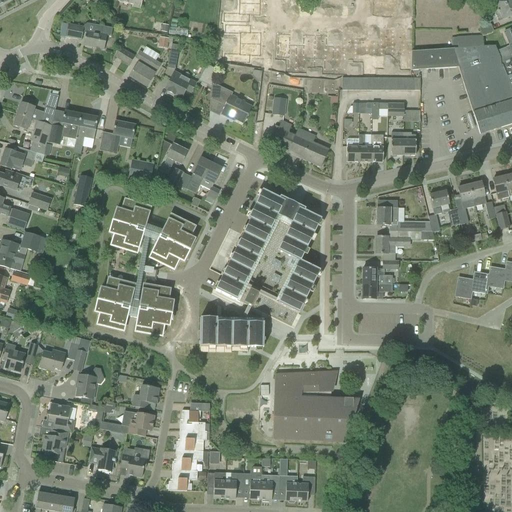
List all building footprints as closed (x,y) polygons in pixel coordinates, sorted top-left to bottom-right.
[(132,8),(140,10),(142,0),(117,0),(117,2),(132,6),(132,8)] [(196,0),(195,12),(207,14),(208,0),(196,0)] [(385,0),(375,0),(374,15),(395,17),(396,1),(385,0)] [(495,0),(496,1),(491,3),(495,14),(499,13),(502,21),(511,16),(511,1),(511,2),(511,0),(495,0)] [(223,14),(223,23),(249,23),(249,16),(260,17),(260,5),(239,4),(239,14),(223,14)] [(66,37),(81,40),(84,28),(68,25),(66,37)] [(225,25),(225,34),(240,35),(240,45),(261,45),(261,33),(250,33),(251,26),(225,25)] [(83,47),(104,51),(107,36),(111,37),(113,29),(99,27),(98,34),(86,32),(83,47)] [(510,29),(503,32),(509,46),(511,53),(511,29),(510,30),(510,29)] [(374,48),(373,68),(382,68),(382,53),(392,53),(393,32),(381,32),(381,42),(374,42),(374,48)] [(393,32),(392,53),(402,53),(402,69),(410,69),(411,43),(405,43),(405,32),(393,32)] [(278,35),(277,56),(288,56),(287,72),(296,72),(296,46),(290,46),(290,35),(278,35)] [(296,46),(296,72),(304,72),(304,57),(314,57),(315,36),(303,35),(303,46),(296,46)] [(315,36),(314,57),(324,57),(324,73),(333,73),(334,47),(327,47),(327,36),(315,36)] [(482,36),(451,38),(452,50),(483,48),(483,47),(482,36)] [(337,47),(336,73),(345,73),(345,58),(355,58),(356,37),(344,37),(344,47),(337,47)] [(356,37),(355,58),(365,59),(365,74),(373,74),(373,68),(374,48),(367,48),(368,37),(356,37)] [(160,38),(158,48),(167,50),(168,43),(170,44),(171,39),(160,38)] [(224,54),(224,63),(250,64),(250,57),(260,57),(261,45),(240,45),(239,55),(224,54)] [(458,69),(479,135),(511,124),(511,88),(508,80),(502,66),(501,62),(500,60),(497,51),(495,47),(483,48),(452,50),(411,52),(411,72),(458,69)] [(115,58),(129,66),(134,58),(121,49),(115,58)] [(168,69),(175,70),(178,53),(171,51),(168,69)] [(135,69),(129,78),(146,88),(160,65),(155,62),(142,54),(140,53),(136,59),(139,61),(135,69)] [(511,57),(501,62),(502,66),(508,80),(511,88),(511,57)] [(213,69),(206,65),(198,81),(201,83),(200,85),(206,88),(207,86),(211,88),(213,69)] [(175,95),(182,98),(186,91),(191,94),(196,85),(174,73),(165,90),(168,91),(167,93),(174,96),(175,95)] [(291,86),(292,79),(277,77),(276,84),(291,86)] [(342,79),(342,91),(360,91),(360,79),(342,79)] [(372,79),(372,91),(384,91),(384,79),(372,79)] [(390,79),(390,91),(413,91),(413,79),(390,79)] [(212,84),(210,100),(225,107),(221,116),(230,120),(231,119),(235,120),(243,124),(251,108),(237,101),(238,100),(231,97),(233,94),(212,84)] [(273,99),(271,116),(285,118),(285,116),(287,101),(273,99)] [(17,115),(50,127),(52,121),(55,111),(46,108),(44,114),(33,111),(34,108),(20,104),(17,115)] [(347,114),(359,114),(359,104),(352,104),(352,107),(350,107),(347,114)] [(371,115),(371,104),(366,104),(366,105),(359,104),(359,114),(359,115),(366,115),(371,115)] [(371,115),(378,115),(378,110),(387,110),(387,104),(371,104),(371,115)] [(387,117),(403,117),(404,111),(404,105),(387,104),(387,110),(387,117)] [(403,122),(420,122),(420,112),(404,111),(403,117),(403,122)] [(76,140),(81,115),(64,112),(62,124),(61,128),(51,126),(50,127),(46,144),(59,146),(61,137),(76,140)] [(17,115),(13,127),(22,130),(34,134),(31,141),(31,143),(32,143),(44,147),(44,144),(45,143),(50,127),(17,115)] [(75,146),(82,148),(84,141),(83,141),(84,138),(94,140),(94,137),(98,119),(81,115),(76,140),(75,146)] [(101,143),(99,151),(109,153),(109,154),(116,155),(118,144),(120,137),(132,140),(133,136),(135,126),(115,122),(113,136),(112,136),(113,136),(112,143),(111,143),(111,145),(101,143)] [(271,146),(288,154),(296,137),(295,137),(288,133),(290,127),(282,123),(279,129),(275,127),(271,136),(275,137),(271,146)] [(295,134),(297,127),(291,125),(289,132),(295,134)] [(288,154),(320,168),(327,151),(312,144),(315,138),(298,130),(295,137),(296,137),(288,154)] [(391,157),(403,157),(403,134),(391,133),(391,157)] [(403,157),(415,157),(415,136),(410,136),(410,133),(403,133),(403,134),(403,157)] [(346,163),(358,163),(358,148),(359,136),(358,136),(358,140),(348,140),(347,141),(347,148),(346,148),(346,163)] [(358,148),(358,163),(370,163),(370,148),(364,148),(364,136),(359,136),(358,148)] [(370,163),(383,164),(383,136),(371,136),(370,148),(370,163)] [(70,167),(77,169),(82,148),(75,146),(70,167)] [(161,172),(168,175),(174,162),(181,165),(187,153),(173,146),(167,158),(167,159),(161,172)] [(5,151),(0,164),(0,166),(11,170),(11,169),(19,172),(21,168),(24,158),(33,161),(42,164),(43,160),(44,157),(29,152),(19,148),(19,149),(17,155),(15,154),(5,151)] [(183,174),(178,184),(187,188),(190,184),(199,188),(200,186),(203,180),(211,164),(200,159),(196,168),(192,175),(191,178),(183,174)] [(128,179),(150,184),(153,165),(132,160),(128,179)] [(203,180),(200,186),(210,191),(204,202),(212,206),(219,192),(212,188),(213,185),(214,185),(221,170),(211,164),(203,180)] [(59,167),(57,176),(67,178),(69,170),(59,167)] [(173,195),(178,184),(183,174),(174,169),(163,191),(173,195)] [(0,186),(16,192),(19,183),(31,187),(33,180),(6,171),(4,177),(0,175),(0,186)] [(496,195),(497,201),(509,199),(509,197),(504,178),(492,181),(496,195)] [(479,184),(469,186),(473,200),(475,207),(475,208),(485,205),(486,204),(484,198),(483,193),(481,183),(479,184)] [(78,185),(73,206),(85,208),(90,187),(78,185)] [(459,189),(457,189),(460,199),(461,203),(463,210),(465,210),(475,208),(475,207),(473,200),(469,186),(459,189)] [(279,200),(262,191),(214,290),(243,305),(291,328),(320,272),(300,262),(321,220),(304,212),(305,210),(280,198),(279,200)] [(448,213),(451,227),(460,225),(457,212),(456,211),(450,212),(449,206),(449,205),(446,192),(429,196),(434,216),(448,213)] [(28,205),(47,212),(51,200),(32,194),(28,205)] [(0,215),(7,218),(9,219),(7,224),(6,227),(24,233),(30,216),(12,210),(10,210),(1,206),(4,200),(0,198),(0,215)] [(137,252),(150,211),(123,203),(120,212),(115,210),(115,212),(109,232),(108,233),(113,235),(110,244),(137,252)] [(486,204),(485,205),(489,221),(496,219),(495,217),(495,216),(492,204),(492,205),(492,203),(486,204)] [(389,232),(432,233),(429,223),(404,223),(404,210),(376,209),(376,226),(389,227),(389,232)] [(457,211),(456,211),(457,212),(460,225),(460,226),(468,224),(465,210),(463,210),(460,211),(457,211)] [(496,219),(499,230),(506,228),(503,215),(495,217),(496,219)] [(194,231),(169,218),(150,257),(175,269),(180,261),(184,263),(185,262),(184,261),(194,243),(195,241),(190,239),(194,231)] [(432,235),(432,234),(440,232),(436,218),(429,220),(430,223),(429,223),(432,233),(432,235)] [(157,241),(160,229),(147,225),(143,237),(157,241)] [(376,238),(375,255),(386,255),(395,255),(395,248),(409,248),(410,241),(419,241),(421,241),(421,235),(421,233),(389,232),(389,239),(387,239),(386,239),(376,238)] [(21,248),(20,249),(27,251),(37,254),(41,239),(25,234),(21,248)] [(2,241),(0,247),(0,266),(10,270),(20,273),(25,256),(17,254),(19,247),(11,245),(2,241)] [(382,262),(382,270),(383,270),(390,270),(398,270),(398,262),(382,262)] [(487,287),(502,289),(504,282),(505,271),(490,269),(489,276),(487,287)] [(144,277),(155,279),(156,272),(152,271),(145,270),(145,274),(144,277)] [(362,270),(362,285),(376,285),(392,286),(392,279),(392,277),(383,277),(382,277),(376,277),(376,270),(375,270),(372,270),(362,270)] [(46,279),(56,281),(58,275),(48,272),(46,279)] [(11,281),(32,288),(34,280),(13,274),(11,281)] [(471,292),(486,295),(487,287),(489,276),(474,274),(473,282),(471,292)] [(0,301),(6,304),(9,293),(2,291),(6,279),(0,277),(0,301)] [(455,297),(470,300),(471,292),(473,282),(458,279),(455,297)] [(98,314),(96,324),(124,331),(134,288),(107,282),(105,291),(100,290),(94,313),(98,314)] [(362,300),(376,301),(376,294),(392,294),(392,286),(376,285),(362,285),(362,300)] [(170,293),(143,288),(135,331),(163,335),(165,326),(169,327),(170,326),(169,325),(173,305),(174,303),(169,302),(170,293)] [(60,289),(57,300),(64,302),(67,291),(60,289)] [(19,312),(17,312),(15,316),(14,321),(20,323),(22,313),(19,312)] [(248,324),(248,321),(231,321),(231,324),(217,323),(217,320),(215,320),(215,321),(200,321),(200,319),(199,352),(200,352),(200,348),(215,348),(215,353),(216,353),(216,348),(230,349),(230,353),(247,353),(247,349),(263,349),(263,324),(248,324)] [(0,325),(0,327),(9,330),(11,323),(1,320),(0,325)] [(67,360),(75,362),(77,352),(79,346),(71,344),(67,360)] [(25,364),(33,366),(35,356),(38,347),(30,345),(25,364)] [(5,369),(20,373),(23,364),(25,356),(13,353),(15,348),(7,346),(6,351),(3,360),(7,361),(5,369)] [(43,353),(39,369),(50,372),(50,370),(53,371),(53,370),(60,372),(65,355),(52,351),(51,355),(43,352),(43,353)] [(75,362),(72,371),(80,373),(85,354),(77,352),(75,362)] [(78,384),(76,398),(86,400),(93,401),(95,384),(96,379),(102,375),(100,370),(95,369),(91,373),(93,379),(88,378),(78,376),(77,384),(78,384)] [(277,440),(344,443),(347,434),(357,401),(326,400),(326,393),(331,393),(335,374),(309,372),(308,379),(304,378),(305,375),(276,376),(278,397),(273,397),(272,436),(277,436),(277,440)] [(260,386),(260,396),(268,396),(268,386),(260,386)] [(132,408),(146,410),(147,404),(156,405),(159,390),(149,388),(141,387),(139,397),(134,396),(132,408)] [(49,412),(48,422),(54,423),(52,430),(68,433),(72,434),(74,423),(68,422),(70,409),(57,407),(57,405),(49,404),(48,412),(49,412)] [(89,406),(88,412),(94,413),(97,414),(95,423),(101,424),(101,423),(104,409),(95,407),(89,406)] [(179,432),(209,433),(209,425),(205,425),(205,424),(197,424),(198,422),(200,422),(200,413),(182,412),(181,421),(182,421),(182,423),(179,423),(179,432)] [(134,437),(144,438),(145,431),(149,432),(150,428),(152,428),(154,418),(144,416),(137,414),(136,422),(130,421),(129,428),(101,423),(101,424),(100,430),(134,437)] [(44,455),(50,456),(50,454),(59,456),(61,448),(65,449),(67,439),(68,433),(52,430),(51,430),(50,438),(43,436),(43,439),(46,440),(45,443),(44,442),(42,453),(45,453),(44,455)] [(176,443),(175,452),(203,453),(203,442),(209,442),(209,433),(179,432),(179,441),(180,441),(180,443),(176,443)] [(83,437),(82,447),(90,448),(92,438),(83,437)] [(97,470),(111,473),(113,465),(114,465),(116,455),(116,453),(100,450),(100,451),(91,449),(88,463),(96,464),(96,463),(98,464),(97,470)] [(132,477),(142,478),(143,469),(145,470),(147,461),(134,459),(135,451),(125,450),(123,449),(122,457),(120,466),(127,468),(126,476),(128,476),(128,477),(132,477)] [(172,463),(172,472),(197,473),(197,472),(190,472),(190,464),(193,464),(193,461),(202,462),(203,453),(175,452),(175,461),(176,461),(176,463),(172,463)] [(468,467),(469,479),(477,478),(477,466),(468,467)] [(168,492),(186,493),(187,484),(189,484),(189,481),(197,481),(197,473),(172,472),(171,480),(172,480),(172,483),(168,483),(168,492)] [(213,500),(224,500),(225,482),(225,474),(214,474),(207,474),(206,493),(207,493),(207,487),(213,487),(213,500)] [(225,482),(224,500),(235,500),(236,490),(242,490),(243,475),(231,474),(230,482),(225,482)] [(249,501),(260,501),(261,483),(261,476),(253,475),(243,475),(242,490),(249,491),(249,501)] [(268,502),(271,502),(271,492),(278,492),(279,477),(266,476),(261,476),(261,483),(260,501),(262,502),(262,503),(268,503),(268,502)] [(279,477),(278,492),(285,492),(285,502),(287,502),(288,505),(294,505),(295,503),(296,503),(297,477),(292,477),(285,477),(279,477)] [(296,503),(307,503),(307,493),(314,493),(315,478),(303,478),(302,485),(297,484),(297,477),(296,503)] [(35,511),(40,511),(41,510),(48,511),(50,496),(43,495),(44,491),(39,490),(35,511)] [(59,511),(63,494),(58,494),(57,497),(50,496),(48,511),(52,511),(59,511)] [(59,511),(72,511),(74,500),(67,499),(67,495),(63,494),(59,511)] [(81,511),(91,511),(92,511),(88,511),(90,501),(84,500),(81,511)]
